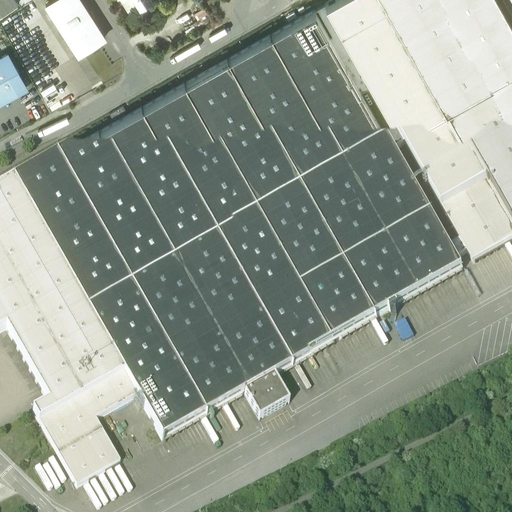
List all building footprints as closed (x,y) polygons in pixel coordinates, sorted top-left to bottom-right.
[(15,0),(0,0),(0,14),(18,3),(15,0)] [(105,38),(80,0),(52,0),(45,5),(78,55),(105,38)] [(325,4),(315,10),(360,90),(366,86),(386,122),(380,125),(457,261),(467,255),(473,266),(511,243),(511,15),(503,0),(330,0),(325,3),(325,4)] [(29,9),(7,20),(12,31),(35,21),(29,9)] [(314,9),(184,83),(333,346),(463,272),(457,261),(380,125),(386,122),(366,86),(360,90),(314,9)] [(7,53),(0,57),(0,101),(26,87),(7,53)] [(333,346),(184,83),(13,180),(124,376),(137,399),(162,443),(333,346)] [(13,180),(0,186),(0,332),(6,329),(48,404),(32,413),(38,424),(124,376),(13,180)] [(120,465),(95,422),(137,399),(124,376),(38,424),(76,490),(120,465)]
